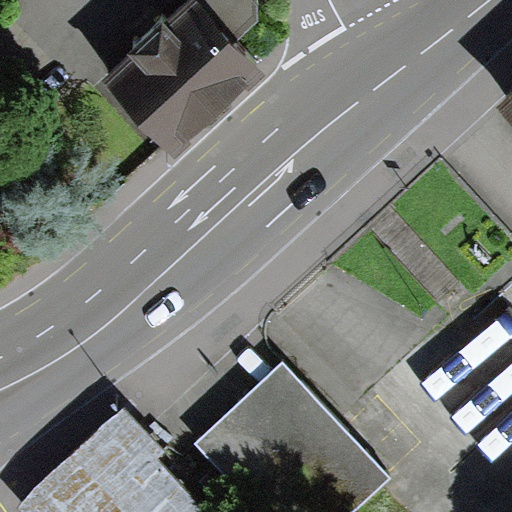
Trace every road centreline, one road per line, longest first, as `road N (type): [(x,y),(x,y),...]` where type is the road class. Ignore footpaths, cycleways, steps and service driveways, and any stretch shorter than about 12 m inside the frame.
road 1 (primary): [(0,417),(86,366),(144,319),(247,200)]
road 2 (primary): [(247,200),(0,358)]
road 3 (primary): [(247,200),(381,84)]
road 4 (primary): [(381,84),(477,0)]
